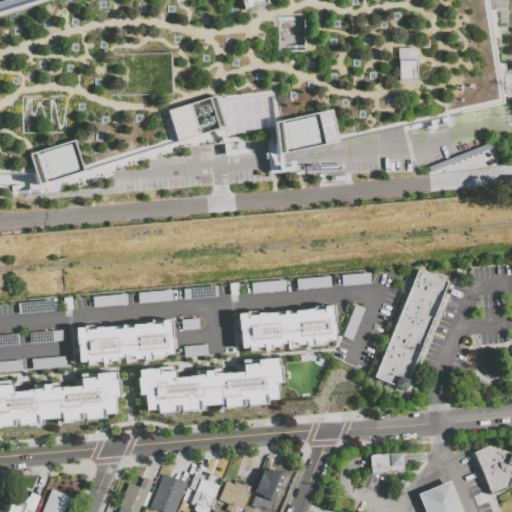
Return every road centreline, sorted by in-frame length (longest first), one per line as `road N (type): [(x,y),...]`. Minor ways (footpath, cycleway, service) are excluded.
road 1 (residential): [(116,450),(327,430)]
road 2 (residential): [(327,430),(511,416)]
